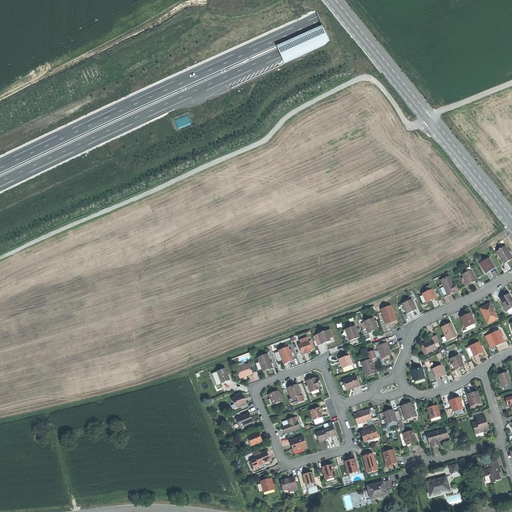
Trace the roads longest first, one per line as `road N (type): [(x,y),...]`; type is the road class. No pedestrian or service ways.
road 1 (track): [(511,82),(412,125),(364,77),(288,115),(264,141),(0,257)]
road 2 (motorway): [(0,182),(395,0)]
road 3 (motorway): [(364,0),(0,168)]
road 4 (tertiary): [(331,0),(511,224)]
road 5 (residential): [(339,406),(320,365),(262,384),(255,394),(288,463),(347,448),(349,438)]
road 6 (residential): [(417,462),(501,440),(483,368)]
road 7 (residential): [(399,375),(417,326),(511,275)]
